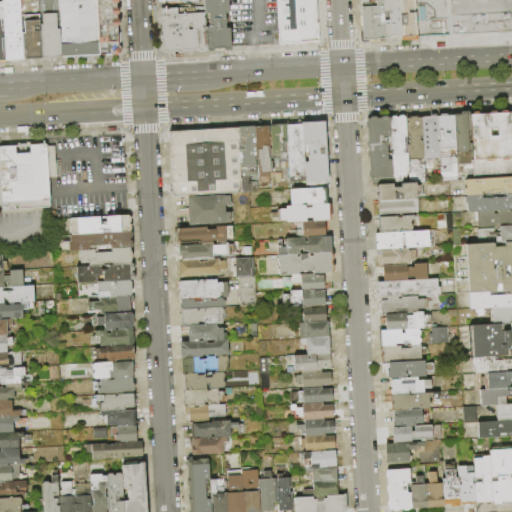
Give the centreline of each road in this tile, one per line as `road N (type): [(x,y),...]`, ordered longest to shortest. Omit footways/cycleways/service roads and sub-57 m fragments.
road 1 (residential): [(343,96),(366,511)]
road 2 (residential): [(147,178),(166,511)]
road 3 (primary): [(511,56),(341,67)]
road 4 (primary): [(343,96),(511,85)]
road 5 (primary): [(341,67),(221,74)]
road 6 (primary): [(223,103),(343,96)]
